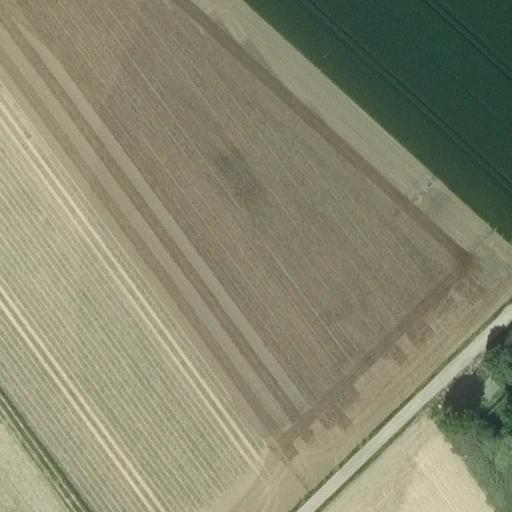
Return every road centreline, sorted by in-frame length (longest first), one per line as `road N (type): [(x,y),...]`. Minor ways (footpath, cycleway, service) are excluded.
road 1 (unclassified): [(511,312),(306,511)]
road 2 (track): [(78,511),(0,403)]
